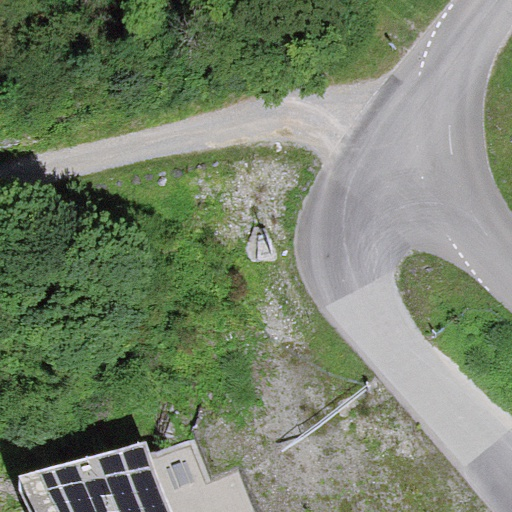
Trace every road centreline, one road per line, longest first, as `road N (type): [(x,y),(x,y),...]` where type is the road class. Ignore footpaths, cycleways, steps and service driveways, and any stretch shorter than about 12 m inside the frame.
road 1 (track): [(407,114),(337,109),(0,180)]
road 2 (unclassified): [(511,260),(407,114),(492,0)]
